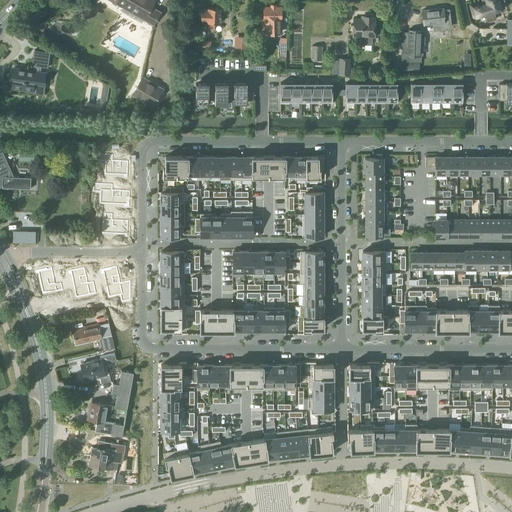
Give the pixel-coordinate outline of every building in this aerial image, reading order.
[(109,0),(122,7),(123,8),(121,11),(141,23),(143,19),(153,25),(160,12),(151,6),(154,0),(109,0)] [(476,5),(471,6),(474,17),(485,14),(487,21),(496,19),(493,11),(502,9),(500,4),(502,3),(504,0),(482,0),(483,3),(479,4),(479,3),(475,4),(476,5)] [(264,20),(261,20),(262,33),(278,33),(278,24),(281,24),(280,7),(275,7),(275,5),(271,5),(271,7),(266,7),(264,8),(264,18),(264,20)] [(200,21),(207,21),(207,23),(208,23),(208,29),(214,29),(214,23),(220,23),(220,21),(221,21),(221,15),(220,15),(220,8),(208,8),(208,9),(201,9),(200,21)] [(443,8),(421,10),(423,25),(433,24),(434,30),(440,29),(441,31),(445,31),(445,27),(450,27),(448,10),(443,10),(443,8)] [(353,18),(353,36),(361,37),(361,43),(372,43),(372,37),(374,37),(375,19),(361,19),(353,18)] [(401,59),(401,61),(420,61),(421,45),(424,45),(424,37),(421,37),(421,31),(421,30),(412,30),(408,30),(408,32),(406,32),(402,32),(401,59)] [(242,41),(247,41),(247,38),(237,37),(236,48),(242,48),(242,41)] [(311,60),(321,60),(322,46),(312,46),(311,60)] [(13,68),(11,82),(13,82),(12,88),(31,91),(32,91),(33,82),(43,83),(44,73),(40,72),(41,67),(47,68),(49,53),(50,52),(34,50),(32,63),(33,63),(32,71),(24,70),(23,69),(23,70),(19,70),(19,69),(18,69),(13,68)] [(339,70),(339,74),(349,75),(349,59),(339,58),(339,70)] [(131,95),(139,99),(152,107),(161,91),(140,79),(131,95)] [(506,84),(499,84),(499,100),(506,100),(506,103),(511,102),(511,81),(506,82),(506,84)] [(208,82),(195,82),(195,84),(195,98),(195,103),(208,103),(208,100),(214,100),(214,103),(215,103),(215,84),(215,82),(214,82),(214,84),(208,84),(208,82)] [(227,82),(215,82),(215,84),(215,103),(227,103),(227,100),(234,100),(234,103),(234,84),(234,82),(234,84),(227,84),(227,82)] [(246,82),(234,82),(234,84),(234,103),(246,103),(246,100),(253,100),(253,84),(246,84),(246,82)] [(291,83),(280,83),(280,87),(280,103),(289,103),(291,103),(291,83)] [(301,83),(291,83),(291,103),(299,103),(301,103),(301,83)] [(311,83),(301,83),(301,103),(309,103),(311,103),(311,83)] [(321,83),(311,83),(311,103),(319,103),(321,103),(321,83)] [(332,83),(321,83),(321,103),(323,103),(332,103),(332,89),(332,83)] [(356,83),(345,83),(345,89),(345,103),(354,103),(356,103),(356,83)] [(366,83),(356,83),(356,103),(364,103),(366,103),(366,83)] [(376,83),(366,83),(366,103),(374,103),(376,103),(376,83)] [(386,83),(376,83),(376,103),(377,103),(384,103),(386,103),(386,83)] [(397,83),(386,83),(386,103),(388,103),(397,103),(397,89),(397,83)] [(421,83),(410,83),(410,88),(410,103),(419,103),(421,103),(421,83)] [(431,83),(421,83),(421,103),(429,103),(431,103),(431,83)] [(441,83),(431,83),(431,103),(432,103),(439,103),(441,103),(441,83)] [(451,83),(441,83),(441,103),(442,103),(449,103),(451,103),(451,83)] [(462,83),(451,83),(451,103),(453,103),(462,103),(462,83)] [(102,84),(99,110),(105,111),(109,85),(102,84)] [(19,152),(19,160),(35,161),(35,153),(19,152)] [(2,153),(0,153),(0,186),(2,185),(2,187),(30,189),(30,178),(12,177),(2,153)] [(105,161),(104,174),(127,175),(128,161),(112,161),(112,155),(105,154),(104,161),(105,161)] [(162,173),(162,176),(162,179),(171,179),(177,179),(177,178),(177,177),(176,176),(176,156),(171,156),(165,156),(165,161),(165,167),(165,168),(162,168),(162,169),(162,173)] [(182,156),(176,156),(176,176),(177,177),(187,177),(187,156),(182,156)] [(187,177),(195,177),(197,177),(198,177),(198,156),(187,156),(187,177)] [(198,177),(197,177),(197,179),(197,180),(198,180),(209,180),(209,179),(209,175),(209,156),(198,156),(198,177)] [(220,156),(209,156),(209,175),(219,175),(220,175),(220,156)] [(220,175),(219,175),(219,180),(230,180),(230,156),(220,156),(220,175)] [(230,156),(230,180),(241,179),(241,156),(230,156)] [(252,156),(241,156),(241,179),(252,179),(252,176),(252,175),(252,170),(252,168),(252,165),(252,156)] [(261,156),(252,156),(252,165),(252,168),(252,170),(252,175),(252,176),(262,176),(263,176),(268,176),(273,176),(274,176),(276,176),(276,174),(279,174),(280,174),(280,176),(284,176),(284,175),(284,173),(284,165),(284,156),(275,156),(273,156),(273,160),(268,160),(263,160),(263,157),(263,156),(261,156)] [(284,165),(284,173),(284,175),(284,176),(284,177),(293,177),(295,177),(295,156),(284,156),(284,165)] [(295,177),(295,179),(306,179),(306,156),(295,156),(295,177)] [(306,179),(306,181),(320,181),(320,173),(320,168),(317,168),(317,167),(317,161),(317,156),(306,156),(306,179)] [(438,157),(425,156),(425,166),(435,167),(435,173),(446,173),(446,157),(438,157)] [(457,157),(446,157),(446,173),(457,173),(457,157)] [(468,157),(457,157),(457,173),(468,173),(468,157)] [(479,157),(468,157),(468,173),(479,173),(479,157)] [(489,157),(479,157),(479,173),(489,173),(489,157)] [(500,157),(489,157),(489,173),(500,173),(500,157)] [(511,157),(500,157),(500,173),(511,173),(511,157)] [(376,158),(364,158),(364,169),(382,169),(382,158),(376,158)] [(382,169),(364,169),(364,170),(366,170),(366,180),(382,180),(382,169)] [(382,180),(366,180),(366,191),(387,191),(387,190),(382,190),(382,180)] [(105,191),(104,204),(127,205),(128,191),(112,190),(112,184),(105,184),(104,191),(105,191)] [(387,191),(366,191),(366,202),(387,202),(387,191)] [(170,192),(160,192),(160,193),(160,194),(160,203),(184,203),(184,192),(183,192),(182,192),(179,192),(176,192),(170,192)] [(306,192),(304,192),(304,203),(323,203),(323,193),(323,192),(312,192),(306,192)] [(387,202),(366,202),(366,212),(387,212),(387,202)] [(184,203),(160,203),(160,214),(184,214),(184,203)] [(323,203),(304,203),(304,213),(304,214),(323,214),(323,203)] [(238,211),(230,211),(230,213),(231,213),(231,236),(241,236),(241,211),(238,211)] [(252,211),(241,211),(241,236),(252,236),(252,234),(252,230),(252,225),(252,220),(252,216),(252,215),(252,211)] [(387,212),(366,212),(366,223),(382,223),(387,223),(387,213),(387,212)] [(200,213),(200,214),(200,216),(200,218),(200,225),(200,231),(200,236),(211,236),(211,216),(210,216),(210,213),(200,213)] [(220,216),(211,216),(211,236),(221,236),(221,213),(220,213),(220,216)] [(228,213),(221,213),(221,236),(231,236),(231,213),(230,213),(228,213)] [(304,213),(302,214),(302,225),(323,225),(323,214),(304,214),(304,213)] [(105,220),(104,234),(127,235),(128,221),(112,220),(112,214),(105,214),(104,220),(105,220)] [(184,214),(160,214),(160,225),(184,225),(184,214)] [(446,220),(435,220),(435,237),(446,237),(446,220)] [(457,220),(446,220),(446,237),(447,237),(447,235),(457,235),(457,220)] [(468,220),(457,220),(457,235),(468,235),(468,220)] [(479,220),(468,220),(468,235),(479,235),(479,220)] [(489,220),(479,220),(479,235),(489,235),(489,220)] [(500,220),(489,220),(489,235),(500,235),(500,220)] [(511,220),(500,220),(500,235),(511,235),(511,220)] [(382,223),(366,223),(366,234),(376,234),(382,234),(389,235),(389,223),(387,223),(382,223)] [(184,225),(160,225),(160,236),(165,236),(166,236),(167,236),(178,236),(179,236),(179,225),(184,225)] [(323,225),(302,225),(302,236),(304,236),(305,236),(318,236),(323,236),(323,225)] [(35,242),(35,230),(12,230),(12,242),(35,242)] [(160,251),(160,262),(184,262),(184,251),(181,251),(179,251),(166,251),(165,251),(160,251)] [(243,251),(232,251),(232,271),(232,274),(244,274),(244,271),(243,271),(243,251)] [(253,251),(243,251),(243,271),(244,271),(253,271),(253,276),(253,251)] [(263,251),(253,251),(253,276),(256,276),(264,276),(264,274),(263,274),(263,251)] [(274,251),(263,251),(263,274),(264,274),(274,274),(274,251)] [(282,251),(274,251),(274,274),(284,274),(284,271),(284,269),(284,262),(284,256),(284,251),(282,251)] [(304,251),(300,251),(300,256),(300,262),(323,262),(323,251),(318,251),(311,251),(305,251),(304,251)] [(372,251),(362,251),(362,262),(385,262),(385,251),(372,251)] [(465,253),(454,253),(454,268),(465,268),(465,251),(465,253)] [(476,251),(465,251),(465,268),(476,268),(476,251)] [(487,251),(476,251),(476,268),(487,268),(487,251)] [(497,251),(487,251),(487,268),(497,268),(497,251)] [(508,251),(497,251),(497,268),(508,268),(508,251)] [(422,253),(411,253),(411,268),(422,268),(422,253)] [(433,253),(422,253),(422,268),(433,268),(433,253)] [(443,253),(433,253),(433,268),(443,268),(443,253)] [(454,253),(443,253),(443,268),(454,268),(454,253)] [(184,262),(160,262),(160,273),(184,273),(184,271),(184,262)] [(323,262),(300,262),(300,273),(323,273),(323,262)] [(385,262),(362,262),(362,273),(385,273),(385,262)] [(84,268),(70,271),(75,293),(88,290),(88,291),(95,289),(93,282),(87,283),(84,268)] [(110,269),(103,271),(107,293),(120,290),(120,291),(130,289),(130,281),(120,283),(116,268),(110,269)] [(45,270),(38,271),(42,294),(55,291),(56,291),(62,290),(61,283),(55,284),(51,269),(45,270)] [(184,273),(160,273),(160,284),(184,284),(184,273)] [(323,273),(300,273),(300,274),(304,274),(304,279),(304,283),(304,284),(323,284),(323,273)] [(385,273),(362,273),(362,284),(385,284),(385,273)] [(302,283),(302,294),(323,294),(323,284),(304,284),(304,283),(302,283)] [(184,284),(160,284),(160,295),(184,295),(184,284)] [(385,284),(362,284),(362,295),(385,295),(385,294),(381,294),(381,284),(385,284)] [(301,305),(300,305),(323,305),(323,294),(302,294),(302,305),(301,305)] [(184,295),(160,295),(160,306),(186,306),(186,305),(184,305),(184,295)] [(385,295),(362,295),(362,305),(385,305),(385,295)] [(323,305),(300,305),(300,310),(300,316),(323,316),(323,305)] [(385,305),(362,305),(362,317),(387,317),(387,316),(383,316),(383,307),(383,306),(385,306),(385,305)] [(415,305),(404,305),(404,310),(404,316),(404,323),(404,330),(415,330),(415,305)] [(425,305),(415,305),(415,330),(425,330),(425,305)] [(426,305),(425,305),(425,330),(435,330),(436,321),(436,316),(436,315),(436,311),(436,310),(436,307),(426,307),(426,305)] [(478,305),(467,305),(467,310),(467,311),(467,313),(467,319),(467,321),(468,321),(467,330),(478,330),(478,305)] [(478,305),(478,330),(488,330),(488,305),(488,307),(488,310),(481,310),(478,310),(478,305)] [(498,305),(488,305),(488,330),(498,330),(498,321),(499,321),(499,315),(499,314),(499,311),(499,310),(499,305),(498,305)] [(160,311),(160,318),(186,318),(186,306),(160,306),(160,310),(160,311)] [(274,308),(263,308),(263,310),(263,330),(274,330),(274,310),(274,308)] [(284,308),(274,308),(274,310),(274,330),(284,330),(284,323),(284,316),(284,313),(284,310),(284,308)] [(499,321),(498,321),(498,330),(508,330),(509,330),(510,330),(510,326),(511,326),(511,309),(510,310),(507,310),(507,312),(502,312),(502,310),(499,310),(499,311),(499,314),(499,315),(499,321)] [(200,310),(200,316),(200,319),(200,321),(200,323),(200,330),(209,330),(211,330),(211,328),(211,326),(216,326),(221,326),(221,329),(221,330),(223,330),(233,330),(233,321),(232,321),(232,317),(232,311),(232,310),(222,310),(221,310),(216,310),(211,310),(210,310),(209,310),(209,313),(204,313),(204,310),(200,310)] [(232,310),(232,311),(232,317),(232,321),(233,321),(233,330),(243,330),(243,310),(233,310),(232,310)] [(253,310),(243,310),(243,330),(253,330),(253,310)] [(263,310),(253,310),(253,330),(263,330),(263,310)] [(436,321),(435,330),(445,330),(447,330),(447,326),(452,326),(457,326),(456,330),(458,330),(459,330),(467,330),(468,321),(467,321),(467,319),(467,313),(467,311),(467,310),(456,310),(452,310),(451,310),(447,310),(444,310),(444,312),(439,312),(439,310),(436,310),(436,311),(436,315),(436,316),(436,321)] [(300,316),(298,316),(298,330),(303,330),(306,330),(311,330),(311,328),(318,328),(323,328),(323,321),(323,316),(300,316)] [(387,317),(362,317),(362,328),(367,328),(374,328),(374,330),(381,330),(382,330),(387,330),(387,323),(387,317)] [(186,318),(160,318),(160,322),(160,328),(165,328),(166,328),(172,328),(172,330),(177,330),(181,330),(186,330),(186,318)] [(83,328),(73,330),(76,343),(93,339),(92,338),(96,337),(96,339),(99,338),(100,338),(101,338),(98,325),(98,324),(83,327),(83,328)] [(101,338),(100,338),(102,351),(114,348),(111,336),(101,338)] [(100,359),(81,364),(84,379),(93,377),(95,385),(111,381),(109,373),(107,373),(105,364),(116,361),(114,353),(100,357),(100,359)] [(160,370),(160,375),(181,375),(181,364),(160,364),(160,370)] [(197,364),(197,369),(197,376),(197,382),(197,390),(209,390),(209,385),(208,364),(197,364)] [(219,364),(208,364),(209,385),(219,385),(219,364)] [(230,364),(219,364),(219,385),(230,385),(230,383),(230,379),(230,378),(230,373),(230,364)] [(230,364),(230,373),(230,378),(230,379),(230,383),(230,385),(245,385),(253,385),(253,382),(254,382),(258,382),(258,385),(262,385),(261,383),(261,380),(262,379),(261,375),(262,364),(253,365),(253,364),(251,364),(251,369),(246,369),(241,369),(241,364),(239,364),(230,364)] [(262,364),(261,375),(262,379),(261,380),(261,383),(262,385),(262,390),(273,390),(273,364),(262,364)] [(284,364),(273,364),(273,390),(284,390),(284,364)] [(295,364),(284,364),(284,390),(295,390),(295,387),(295,383),(295,376),(295,372),(295,370),(295,364)] [(310,375),(308,375),(308,376),(333,376),(333,364),(310,364),(310,375)] [(369,364),(349,364),(349,376),(374,376),(374,364),(369,364)] [(394,364),(394,369),(394,376),(394,378),(394,382),(394,390),(405,390),(405,364),(394,364)] [(416,364),(405,364),(405,390),(416,390),(416,385),(416,383),(416,380),(416,378),(416,373),(416,364)] [(425,364),(416,364),(416,373),(416,378),(416,380),(416,383),(416,385),(427,385),(432,385),(439,385),(440,382),(444,382),(444,385),(448,385),(448,383),(448,378),(448,375),(448,373),(448,364),(439,364),(437,364),(437,369),(432,369),(427,369),(427,368),(427,364),(425,364)] [(448,364),(448,373),(448,375),(448,378),(448,383),(448,385),(448,388),(448,390),(459,390),(459,364),(448,364)] [(470,364),(459,364),(459,390),(461,390),(470,390),(470,364)] [(481,364),(470,364),(470,390),(481,390),(481,364)] [(491,364),(481,364),(481,390),(492,390),(492,387),(491,364)] [(502,364),(491,364),(492,387),(502,387),(502,364)] [(511,364),(502,364),(502,387),(511,387),(511,364)] [(113,383),(111,393),(117,394),(114,407),(116,407),(127,409),(129,396),(133,372),(121,370),(118,384),(113,383)] [(181,375),(160,375),(160,381),(160,382),(160,387),(183,387),(183,375),(181,375)] [(333,376),(308,376),(308,387),(333,387),(333,376)] [(374,376),(349,376),(349,377),(349,387),(374,387),(374,379),(374,376)] [(183,387),(160,387),(160,397),(181,397),(181,387),(183,387)] [(333,387),(308,387),(312,387),(312,396),(312,397),(308,397),(333,398),(333,387)] [(374,387),(349,387),(349,397),(374,397),(374,387)] [(181,397),(160,397),(160,408),(181,408),(181,397)] [(333,398),(308,397),(308,409),(310,409),(313,409),(317,409),(323,409),(330,409),(333,409),(333,398)] [(374,397),(349,397),(349,409),(352,409),(353,409),(360,409),(366,409),(369,409),(372,409),(374,409),(374,397)] [(88,411),(87,417),(89,417),(88,419),(97,420),(95,431),(112,434),(114,423),(109,422),(103,421),(104,419),(105,419),(106,414),(105,413),(106,408),(112,409),(112,406),(106,405),(91,402),(90,411),(88,411)] [(181,408),(160,408),(160,419),(184,420),(184,408),(181,408)] [(184,420),(160,419),(160,430),(179,430),(185,430),(185,420),(184,420)] [(114,423),(112,434),(113,432),(122,433),(124,424),(123,424),(114,423)] [(372,424),(360,425),(360,429),(362,450),(373,449),(372,426),(372,424)] [(416,424),(405,424),(405,429),(405,449),(416,449),(416,441),(416,440),(416,436),(416,435),(416,431),(416,429),(416,424)] [(470,428),(469,450),(479,451),(480,426),(470,425),(470,428)] [(332,426),(318,428),(321,453),(325,452),(326,452),(332,451),(331,447),(331,446),(331,440),(333,439),(332,431),(332,427),(332,426)] [(384,426),(372,426),(373,449),(383,449),(384,429),(384,426)] [(480,426),(479,451),(489,452),(491,427),(480,426)] [(459,429),(459,450),(469,450),(470,428),(459,427),(459,429)] [(491,427),(489,452),(499,453),(501,428),(491,427)] [(318,428),(307,429),(310,454),(315,453),(316,453),(321,453),(318,428)] [(501,428),(499,453),(509,453),(510,453),(511,445),(511,441),(511,440),(511,439),(511,437),(511,435),(511,433),(511,428),(501,428)] [(307,429),(296,430),(299,455),(310,454),(307,429)] [(348,430),(347,430),(347,439),(350,439),(350,445),(350,450),(356,450),(362,450),(360,429),(356,430),(348,430)] [(384,429),(383,449),(394,449),(394,429),(384,429)] [(405,429),(394,429),(394,449),(405,449),(405,429)] [(416,441),(416,449),(425,449),(427,449),(427,445),(432,445),(437,445),(437,449),(439,449),(448,449),(448,441),(448,440),(448,435),(448,434),(448,431),(448,430),(448,429),(437,429),(432,429),(425,429),(425,432),(420,431),(420,429),(416,429),(416,431),(416,435),(416,436),(416,440),(416,441)] [(448,440),(448,441),(448,449),(459,450),(459,429),(449,429),(448,429),(448,430),(448,431),(448,434),(448,435),(448,440)] [(295,430),(285,431),(288,456),(299,455),(296,430),(295,430)] [(275,432),(274,432),(277,457),(288,456),(285,431),(283,431),(275,432)] [(274,432),(264,433),(264,438),(264,440),(265,448),(266,449),(266,450),(267,458),(277,457),(274,432)] [(235,443),(232,443),(232,444),(232,445),(234,454),(234,455),(235,463),(244,462),(246,462),(245,457),(255,456),(256,460),(257,460),(267,458),(266,450),(266,449),(265,448),(264,440),(264,438),(252,440),(243,441),(240,442),(241,444),(239,445),(236,445),(235,444),(235,443)] [(213,442),(209,443),(214,468),(224,465),(220,445),(219,441),(213,442)] [(205,444),(197,446),(198,450),(203,470),(214,468),(209,443),(205,444)] [(231,443),(220,445),(224,465),(235,463),(232,443),(231,443)] [(92,447),(90,457),(114,462),(114,460),(115,451),(92,447)] [(187,448),(177,450),(182,475),(187,474),(187,473),(192,472),(188,452),(187,448)] [(177,450),(163,453),(164,458),(166,466),(166,467),(168,466),(170,473),(170,477),(175,476),(176,476),(182,475),(177,450)] [(197,450),(188,452),(192,472),(203,470),(198,450),(197,450)] [(90,457),(89,465),(90,466),(90,467),(91,467),(92,468),(93,468),(94,468),(95,467),(96,466),(113,469),(117,470),(118,462),(114,462),(90,457)] [(318,478),(318,490),(336,490),(336,477),(318,478)]
